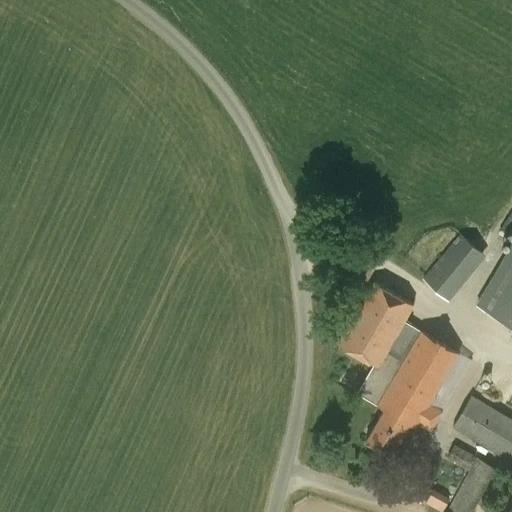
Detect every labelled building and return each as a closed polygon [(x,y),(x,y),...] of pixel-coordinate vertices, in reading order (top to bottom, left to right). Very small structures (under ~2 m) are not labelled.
[(460,234),(421,280),(448,300),(485,254),(460,234)] [(511,254),(481,309),(511,325),(511,254)] [(390,455),(408,424),(416,428),(418,425),(431,432),(443,412),(442,412),(472,360),(460,353),(461,353),(421,329),(406,320),(415,304),(373,280),(337,343),(374,364),(357,393),(377,404),(376,405),(385,410),(366,441),(390,455)] [(511,418),(472,395),(452,427),(511,462),(511,418)] [(476,455),(454,445),(447,459),(469,470),(476,455)] [(472,511),(496,468),(476,457),(447,511),(472,511)] [(433,486),(424,499),(441,510),(449,496),(433,486)]
